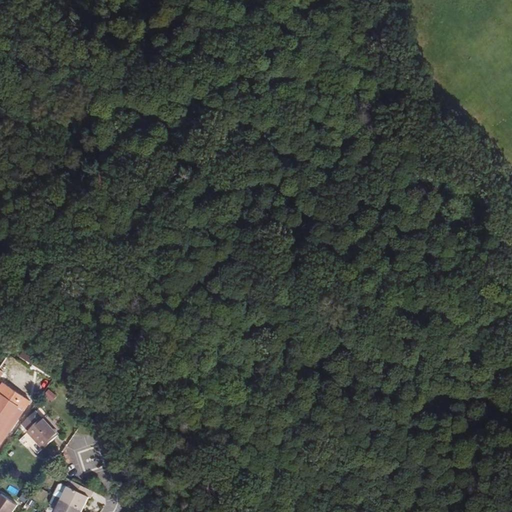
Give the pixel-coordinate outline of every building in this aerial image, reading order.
[(0,444),(30,401),(4,383),(0,388),(0,444)] [(48,390),(43,397),(52,403),(58,396),(48,390)] [(58,435),(37,412),(22,425),(44,448),(58,435)] [(81,511),(89,497),(91,498),(94,492),(73,481),(70,487),(68,486),(55,511),(81,511)] [(0,491),(0,511),(12,511),(18,503),(0,491)]
